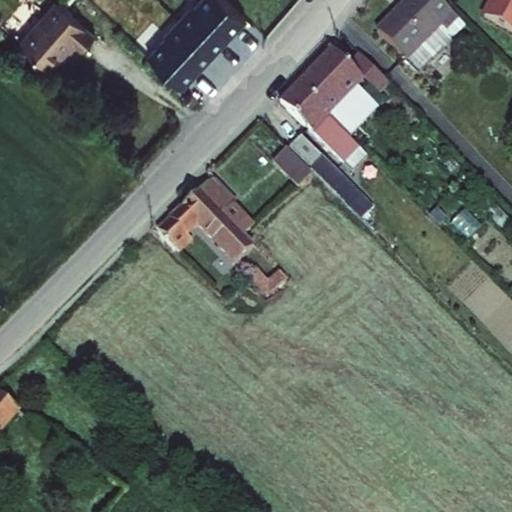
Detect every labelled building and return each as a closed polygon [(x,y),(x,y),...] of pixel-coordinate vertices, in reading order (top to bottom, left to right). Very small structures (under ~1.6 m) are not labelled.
[(109,28),(77,0),(64,0),(33,35),(64,62),(88,35),(96,42),(109,28)] [(136,41),(189,87),(198,77),(215,92),(239,65),(221,50),(252,15),(235,0),(192,0),(165,32),(153,22),(136,41)] [(465,5),(459,0),(415,0),(391,26),(419,53),(465,5)] [(511,0),(497,0),(495,4),(511,13),(511,0)] [(377,72),(350,44),(314,81),(356,121),(367,111),(352,97),(377,72)] [(349,129),(356,121),(314,81),(296,99),(322,127),(333,116),(349,129)] [(301,187),(316,171),(364,216),(376,202),(302,133),(275,162),(301,187)] [(239,171),(234,176),(244,185),(249,180),(239,171)] [(265,215),(222,173),(172,223),(193,244),(204,233),(199,227),(207,219),(245,258),(259,245),(267,236),(255,225),(265,215)] [(48,415),(27,396),(0,427),(0,493),(12,480),(0,469),(48,415)]
